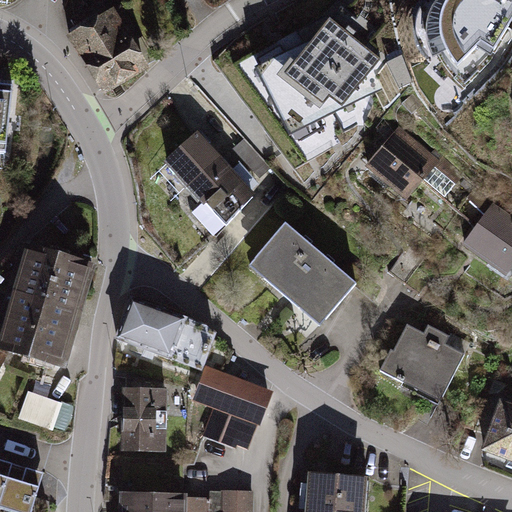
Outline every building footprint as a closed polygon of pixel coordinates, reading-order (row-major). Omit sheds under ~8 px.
[(445,53),(455,66),(479,42),(492,49),(511,16),(511,0),(443,0),(439,8),(435,23),(438,37),(445,53)] [(310,42),(255,68),(290,135),(382,88),(372,71),(380,59),(367,47),(374,36),(341,8),(310,42)] [(110,16),(69,44),(107,101),(149,73),(110,16)] [(11,90),(0,88),(0,171),(2,172),(11,90)] [(202,132),(165,164),(204,209),(195,216),(215,238),(260,199),(202,132)] [(403,132),(370,171),(413,207),(446,168),(403,132)] [(511,282),(511,217),(496,206),(466,249),(511,282)] [(361,286),(288,226),(253,267),(326,328),(361,286)] [(33,249),(2,356),(70,376),(72,367),(100,269),(33,249)] [(141,302),(123,343),(207,373),(217,339),(211,330),(141,302)] [(473,356),(408,328),(387,378),(452,406),(473,356)] [(0,355),(0,377),(9,360),(0,355)] [(201,407),(215,413),(203,442),(239,456),(251,426),(262,430),(275,397),(214,374),(201,407)] [(122,396),(123,458),(188,457),(187,395),(122,396)] [(65,408),(30,396),(21,423),(56,434),(65,408)] [(511,401),(506,399),(489,459),(511,465),(511,401)] [(0,511),(1,511),(16,467),(0,462),(0,511)] [(37,511),(48,477),(17,467),(2,511),(37,511)] [(368,511),(371,483),(315,478),(311,511),(368,511)] [(188,496),(187,511),(254,511),(255,495),(210,493),(210,502),(188,496)] [(187,511),(188,496),(124,496),(123,511),(187,511)]
